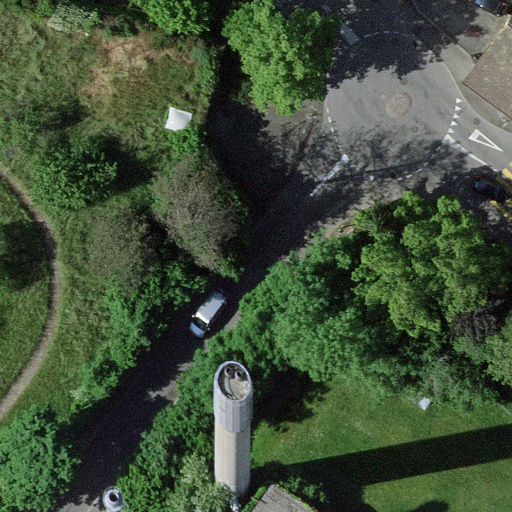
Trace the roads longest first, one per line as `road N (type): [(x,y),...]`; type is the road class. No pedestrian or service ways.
road 1 (residential): [(400,100),(55,511)]
road 2 (unclassified): [(511,183),(400,100)]
road 3 (unclassified): [(400,100),(359,39),(314,0)]
